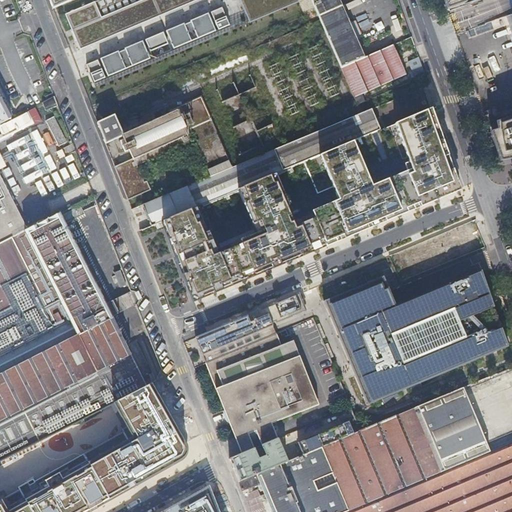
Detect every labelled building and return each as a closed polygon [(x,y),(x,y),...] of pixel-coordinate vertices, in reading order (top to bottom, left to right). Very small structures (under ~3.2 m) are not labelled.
[(48,0),(52,8),(71,0),(48,0)] [(72,30),(80,49),(195,0),(144,0),(101,18),(72,30)] [(101,0),(95,3),(101,18),(144,0),(101,0)] [(296,0),(238,0),(248,23),(298,2),(296,0)] [(364,57),(338,0),(311,0),(320,20),(341,68),(364,57)] [(65,15),(72,30),(101,18),(95,3),(65,15)] [(85,65),(93,83),(229,26),(221,8),(85,65)] [(490,131),(501,161),(511,158),(511,15),(511,16),(511,19),(511,116),(496,122),(499,130),(490,131)] [(364,57),(341,68),(357,104),(364,101),(361,94),(406,74),(393,44),(364,57)] [(421,64),(419,57),(408,61),(415,80),(419,78),(425,76),(421,64)] [(46,109),(58,104),(54,96),(43,101),(46,109)] [(114,166),(127,199),(150,189),(147,180),(144,181),(137,165),(184,143),(181,137),(191,132),(211,176),(231,168),(210,119),(211,119),(209,116),(210,116),(201,96),(170,110),(171,113),(124,134),(116,116),(98,125),(105,143),(123,135),(124,138),(120,140),(125,151),(129,149),(133,158),(114,166)] [(0,123),(10,118),(3,103),(0,97),(0,123)] [(274,150),(283,170),(304,162),(353,141),(381,129),(372,108),(360,113),(274,149),(274,150)] [(372,185),(353,141),(304,162),(317,194),(333,187),(338,200),(295,218),(276,173),(238,189),(256,232),(220,247),(202,205),(163,221),(193,299),(455,190),(427,110),(395,123),(411,169),(372,185)] [(58,146),(67,142),(55,115),(46,119),(58,146)] [(245,121),(235,126),(240,138),(251,134),(245,121)] [(38,131),(30,135),(44,164),(52,160),(38,131)] [(27,137),(19,141),(34,170),(41,166),(27,137)] [(16,142),(8,146),(22,175),(30,171),(16,142)] [(211,176),(142,204),(151,226),(163,221),(202,205),(238,189),(276,173),(283,170),(274,150),(231,168),(211,176)] [(0,242),(27,229),(0,174),(0,242)] [(0,459),(114,402),(147,385),(112,317),(106,303),(59,213),(27,229),(0,242),(0,459)] [(324,301),(367,405),(508,346),(481,270),(394,306),(391,298),(388,291),(389,290),(382,276),(324,301)] [(128,293),(106,303),(112,317),(133,306),(128,293)] [(205,363),(277,333),(273,324),(305,311),(298,294),(248,314),(194,336),(205,363)] [(277,333),(205,363),(243,453),(278,438),(272,424),(320,404),(293,340),(282,345),(277,333)] [(150,383),(147,385),(114,402),(127,425),(123,427),(125,432),(36,484),(33,478),(19,486),(22,492),(0,505),(0,511),(83,511),(179,459),(178,457),(181,453),(182,449),(182,442),(185,441),(150,383)] [(304,453),(361,430),(356,418),(350,420),(343,423),(299,441),(304,453)] [(229,458),(238,481),(287,460),(278,438),(243,453),(229,458)] [(218,511),(209,487),(163,511),(218,511)]
